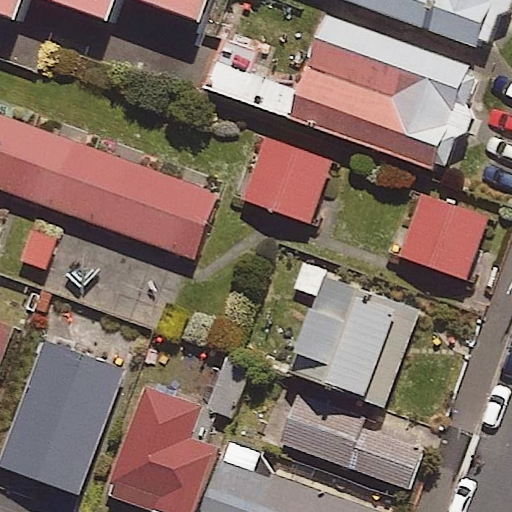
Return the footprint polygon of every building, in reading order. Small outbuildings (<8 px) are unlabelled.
[(32,4),(33,0),(0,0),(0,25),(21,33),(32,4)] [(125,6),(126,0),(33,0),(32,4),(114,34),(125,6)] [(126,0),(125,6),(207,36),(219,0),(126,0)] [(511,0),(326,0),(489,58),(502,24),(511,19),(511,0)] [(470,113),(483,78),(324,21),(301,84),(263,70),(267,60),(223,44),(205,95),(445,182),(458,147),(469,143),(474,136),(476,124),(470,113)] [(221,203),(0,122),(0,194),(198,267),(221,203)] [(336,169),(272,146),(249,208),(313,231),(336,169)] [(494,225),(427,199),(414,233),(401,228),(390,258),(469,289),(494,225)] [(66,248),(35,233),(18,268),(48,283),(66,248)] [(297,297),(321,305),(292,385),(388,419),(422,323),(326,289),(331,274),(308,266),(297,297)] [(0,379),(16,337),(0,331),(0,379)] [(126,380),(48,352),(3,475),(82,503),(126,380)] [(254,373),(230,365),(213,413),(237,422),(254,373)] [(202,417),(147,397),(109,502),(137,511),(200,511),(220,458),(191,447),(202,417)] [(368,428),(304,405),(287,451),(411,497),(425,458),(365,436),(368,428)] [(351,511),(258,480),(265,458),(237,449),(215,511),(351,511)]
